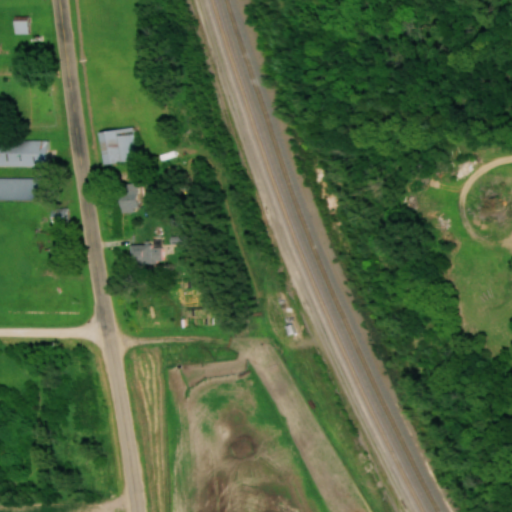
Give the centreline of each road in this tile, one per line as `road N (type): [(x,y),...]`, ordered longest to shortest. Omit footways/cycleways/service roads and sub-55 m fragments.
road 1 (tertiary): [(137,509),(78,165),(60,0)]
road 2 (residential): [(309,168),(337,207),(378,213),(511,155)]
